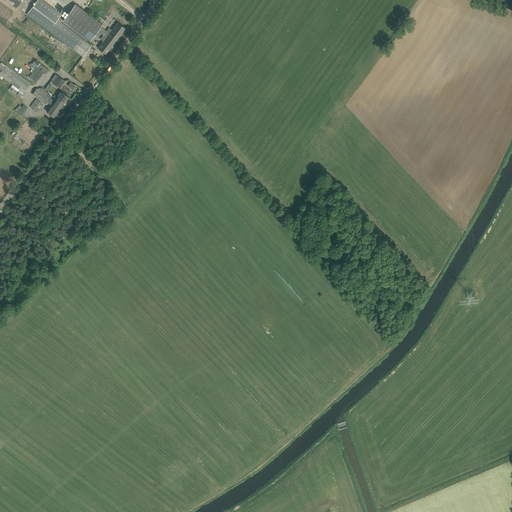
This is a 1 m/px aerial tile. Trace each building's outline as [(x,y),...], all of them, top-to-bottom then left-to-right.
[(62,14),(42,0),(37,0),(27,14),(83,57),(92,46),(57,20),(62,14)] [(103,24),(76,4),(63,21),(90,41),(103,24)] [(106,54),(126,28),(118,22),(112,30),(109,27),(100,39),(103,41),(98,48),(106,54)] [(4,66),(0,63),(0,62),(0,78),(2,79),(3,77),(13,85),(9,89),(15,94),(19,89),(23,93),(31,83),(6,64),(4,66)] [(28,76),(37,65),(33,62),(32,63),(31,62),(23,72),(28,76)] [(39,84),(49,70),(39,62),(29,76),(39,84)] [(65,81),(58,76),(53,83),(60,87),(65,81)] [(44,93),(46,90),(41,87),(39,89),(37,88),(33,94),(46,104),(48,102),(52,105),(47,111),(54,117),(63,104),(56,99),(55,101),(49,97),(50,95),(46,91),(44,93)] [(69,97),(65,94),(62,91),(57,97),(54,95),(53,97),(56,99),(63,104),(69,97)] [(37,99),(31,107),(36,111),(42,103),(37,99)] [(15,110),(22,116),(28,108),(23,104),(22,106),(20,105),(17,108),(16,108),(15,110)]
